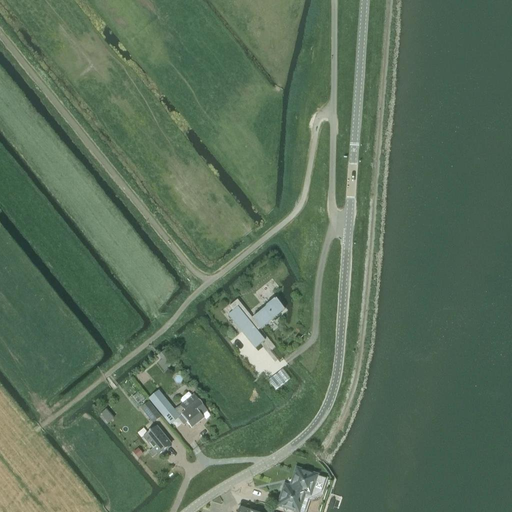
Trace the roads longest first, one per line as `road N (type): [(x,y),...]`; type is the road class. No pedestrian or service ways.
road 1 (tertiary): [(187,511),(316,424),(337,372),(347,231)]
road 2 (track): [(347,231),(359,222),(364,194),(378,0)]
road 3 (unclassified): [(347,231),(332,212),(334,0)]
road 4 (tertiary): [(347,231),(364,0)]
road 5 (track): [(40,426),(159,333),(213,279)]
